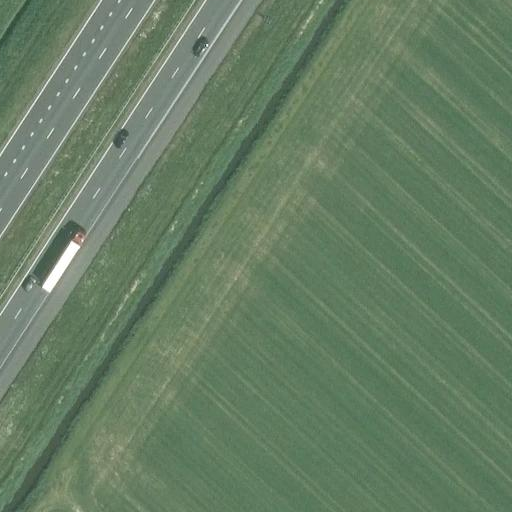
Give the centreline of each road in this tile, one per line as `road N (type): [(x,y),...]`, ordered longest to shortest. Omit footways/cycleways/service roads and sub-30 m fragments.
road 1 (motorway): [(0,345),(220,0)]
road 2 (motorway): [(135,0),(0,209)]
